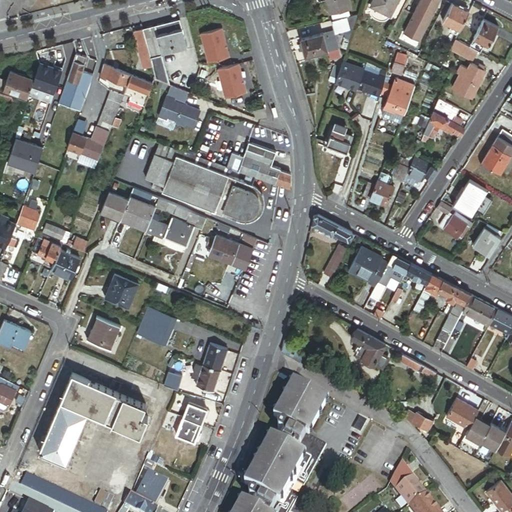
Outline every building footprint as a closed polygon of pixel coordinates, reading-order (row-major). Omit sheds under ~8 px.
[(328,0),(331,13),(346,10),(352,8),(349,0),(328,0)] [(374,0),(395,10),(399,0),(374,0)] [(422,0),(419,6),(433,14),(440,0),(422,0)] [(467,18),(470,13),(452,4),(443,21),(452,26),(450,31),(458,35),(467,18)] [(419,40),(433,14),(419,6),(405,33),(419,40)] [(346,10),(331,13),(333,21),(347,18),(348,17),(346,10)] [(483,20),(470,13),(467,18),(474,22),(470,29),(477,32),(483,20)] [(355,26),(359,15),(348,17),(347,18),(348,19),(333,23),(335,31),(335,34),(355,29),(355,26)] [(483,20),(477,32),(474,38),(475,39),(486,44),(490,46),(499,28),(483,20)] [(143,31),(151,59),(162,56),(186,50),(178,22),(143,31)] [(222,30),(202,35),(209,63),(230,58),(222,30)] [(143,31),(134,33),(143,69),(153,67),(151,59),(143,31)] [(335,31),(324,34),(328,51),(339,48),(335,34),(335,31)] [(302,39),(307,57),(328,51),(324,34),(302,39)] [(471,47),(456,39),(451,49),(473,61),(478,51),(471,47)] [(475,39),(474,41),(484,47),(486,44),(475,39)] [(474,41),(471,47),(478,51),(481,53),(484,47),(474,41)] [(328,51),(330,60),(341,57),(339,48),(328,51)] [(430,52),(423,49),(419,57),(418,58),(424,61),(425,61),(433,65),(436,60),(428,56),(430,52)] [(400,54),(396,62),(406,66),(409,58),(400,54)] [(79,57),(75,56),(67,81),(77,85),(86,60),(79,57)] [(162,56),(151,59),(153,67),(156,80),(170,85),(167,75),(162,56)] [(396,62),(392,71),(402,75),(406,66),(396,62)] [(365,69),(344,63),(337,84),(349,87),(349,89),(359,91),(359,89),(365,71),(365,69)] [(483,70),(479,67),(471,63),(468,68),(465,75),(460,73),(460,74),(452,87),(472,98),(486,71),(483,70)] [(240,64),(219,70),(227,98),(247,93),(240,64)] [(465,75),(468,68),(460,64),(457,72),(460,74),(460,73),(465,75)] [(128,86),(132,75),(105,65),(100,77),(107,79),(107,78),(128,86)] [(54,94),(61,73),(37,66),(32,81),(30,87),(54,94)] [(386,78),(365,71),(359,89),(369,92),(369,93),(380,96),(386,78)] [(80,111),(93,76),(82,72),(77,85),(67,81),(59,104),(80,111)] [(30,87),(32,81),(7,73),(5,82),(0,80),(0,119),(8,122),(9,119),(16,97),(25,100),(30,87)] [(153,84),(132,75),(128,86),(124,94),(131,97),(130,101),(145,107),(150,95),(150,94),(153,84)] [(183,75),(167,75),(170,85),(178,89),(183,75)] [(192,94),(197,81),(183,75),(178,89),(189,93),(192,94)] [(405,113),(415,86),(396,78),(384,109),(395,113),(396,110),(405,113)] [(159,114),(167,117),(176,120),(175,122),(185,126),(186,124),(194,127),(200,111),(184,104),(189,93),(178,89),(170,85),(159,114)] [(80,153),(98,160),(124,96),(110,91),(91,139),(86,137),(80,153)] [(9,119),(18,122),(25,100),(16,97),(9,119)] [(449,117),(448,118),(453,121),(455,117),(450,114),(451,112),(441,106),(439,111),(449,117)] [(120,109),(113,126),(119,128),(126,111),(120,109)] [(267,117),(265,110),(255,112),(257,119),(267,117)] [(460,135),(465,128),(460,125),(463,120),(455,116),(455,117),(453,121),(448,118),(435,110),(431,119),(439,124),(444,126),(443,127),(450,131),(451,130),(460,135)] [(431,119),(423,137),(425,137),(426,136),(428,136),(433,124),(437,127),(439,124),(431,119)] [(333,129),(327,144),(336,147),(335,150),(347,154),(353,136),(333,129)] [(511,134),(503,129),(498,136),(511,145),(511,134)] [(511,153),(511,145),(498,136),(481,164),(482,168),(488,171),(492,170),(493,168),(501,172),(511,153)] [(37,170),(44,149),(13,139),(6,160),(16,164),(16,166),(26,169),(27,167),(37,170)] [(417,139),(411,152),(416,154),(421,141),(417,139)] [(291,184),(291,176),(280,171),(280,170),(271,167),(276,154),(249,143),(244,157),(238,173),(245,175),(251,178),(276,187),(276,185),(291,190),(291,184)] [(205,161),(175,150),(172,157),(178,160),(180,155),(231,175),(233,171),(225,168),(215,164),(205,161)] [(208,153),(205,161),(215,164),(218,157),(208,153)] [(231,153),(225,168),(233,171),(238,173),(244,157),(231,153)] [(231,175),(180,155),(178,160),(172,157),(161,185),(167,187),(165,192),(239,221),(243,221),(245,221),(251,219),(255,216),(256,215),(258,212),(261,208),(262,204),(262,199),(262,197),(260,192),(259,191),(257,188),(254,185),(249,182),(243,180),(231,175)] [(426,175),(431,179),(437,170),(434,168),(425,162),(417,157),(413,163),(420,168),(427,172),(426,175)] [(394,178),(403,183),(410,168),(408,167),(410,161),(403,158),(394,178)] [(418,171),(420,168),(413,163),(409,172),(423,180),(426,175),(418,171)] [(382,172),(379,179),(389,183),(391,177),(390,174),(382,172)] [(338,178),(331,192),(338,195),(345,182),(338,178)] [(389,183),(379,179),(376,186),(371,199),(387,205),(395,185),(389,183)] [(471,215),(487,189),(470,179),(454,206),(471,215)] [(368,183),(363,196),(371,199),(376,186),(368,183)] [(133,188),(129,199),(121,218),(147,229),(156,206),(144,201),(147,194),(133,188)] [(129,199),(109,191),(101,210),(121,218),(129,199)] [(164,236),(177,206),(159,199),(156,206),(147,229),(156,233),(164,236)] [(25,206),(19,224),(23,225),(21,231),(28,233),(30,228),(35,230),(41,212),(35,210),(37,203),(32,201),(30,208),(25,206)] [(437,208),(446,213),(447,214),(449,212),(451,208),(442,201),(437,208)] [(202,229),(206,218),(177,206),(164,236),(184,244),(187,245),(194,226),(202,229)] [(0,234),(9,214),(0,210),(0,234)] [(453,214),(444,228),(457,237),(458,236),(461,238),(469,226),(466,224),(468,220),(455,211),(453,214)] [(447,214),(446,213),(439,225),(444,228),(453,214),(449,212),(447,214)] [(334,234),(349,241),(353,233),(319,215),(314,215),(312,226),(333,238),(334,234)] [(69,233),(46,224),(43,231),(62,239),(61,243),(64,244),(69,233)] [(488,224),(485,228),(496,235),(499,230),(488,224)] [(485,228),(474,245),(490,255),(501,238),(496,235),(485,228)] [(153,240),(161,243),(164,236),(156,233),(153,240)] [(252,251),(216,235),(208,254),(245,270),(252,251)] [(357,235),(354,240),(360,243),(363,238),(357,235)] [(184,244),(164,236),(161,243),(181,251),(184,244)] [(59,249),(61,245),(49,240),(47,246),(43,244),(41,243),(37,253),(54,261),(59,249)] [(337,246),(323,274),(330,278),(344,249),(337,246)] [(361,274),(360,277),(369,281),(368,283),(375,286),(386,262),(380,258),(381,256),(359,246),(349,268),(361,274)] [(54,261),(51,270),(71,278),(79,258),(59,249),(54,261)] [(393,253),(388,263),(406,272),(411,262),(393,253)] [(432,273),(411,262),(406,272),(427,283),(432,273)] [(8,267),(0,263),(0,278),(3,279),(8,267)] [(390,276),(401,282),(406,272),(388,263),(378,282),(385,286),(390,276)] [(347,271),(360,277),(361,274),(349,268),(347,271)] [(444,279),(432,273),(427,283),(425,287),(432,290),(438,294),(440,290),(438,289),(444,279)] [(138,284),(115,274),(105,298),(128,307),(138,284)] [(456,286),(444,279),(438,289),(440,290),(449,295),(452,297),(454,293),(452,292),(456,286)] [(385,286),(378,282),(371,296),(378,299),(385,286)] [(156,283),(154,289),(168,295),(170,289),(156,283)] [(391,301),(395,303),(402,289),(400,288),(401,286),(399,285),(391,301)] [(472,294),(456,286),(452,292),(454,293),(452,297),(466,304),(472,294)] [(425,287),(413,309),(420,313),(432,290),(425,287)] [(498,308),(472,294),(466,304),(466,306),(492,320),(498,308)] [(466,304),(452,297),(449,295),(447,299),(457,304),(455,308),(462,312),(466,306),(466,304)] [(466,306),(462,312),(489,326),(490,322),(492,320),(466,306)] [(435,343),(443,348),(462,312),(455,308),(454,307),(435,343)] [(152,308),(140,336),(167,348),(179,320),(152,308)] [(511,326),(511,315),(498,308),(492,320),(490,322),(507,331),(509,332),(511,326)] [(97,315),(92,329),(95,330),(100,316),(97,315)] [(95,330),(92,329),(87,339),(110,348),(120,324),(100,316),(95,330)] [(30,331),(3,319),(0,326),(0,340),(10,345),(11,342),(23,347),(30,331)] [(386,345),(357,328),(351,338),(361,344),(360,347),(358,345),(355,350),(357,351),(356,354),(363,358),(362,359),(374,366),(375,364),(382,368),(388,357),(381,353),(386,345)] [(205,365),(222,371),(229,350),(212,344),(210,349),(206,360),(205,365)] [(303,354),(283,344),(281,350),(300,360),(303,354)] [(206,360),(210,349),(204,347),(200,358),(206,360)] [(417,370),(421,364),(403,354),(400,361),(417,370)] [(471,357),(466,366),(472,369),(477,361),(471,357)] [(197,363),(192,376),(200,378),(205,365),(197,363)] [(425,366),(421,364),(417,370),(422,373),(423,371),(425,366)] [(215,392),(222,371),(205,365),(200,378),(197,386),(215,392)] [(484,365),(480,372),(485,374),(489,368),(484,365)] [(434,377),(437,372),(425,366),(423,371),(434,377)] [(182,376),(169,372),(165,386),(178,390),(182,376)] [(46,437),(43,444),(39,452),(67,463),(88,413),(140,436),(148,417),(142,414),(146,404),(73,373),(46,437)] [(21,388),(0,377),(0,408),(3,410),(6,409),(8,405),(16,390),(19,392),(21,388)] [(253,482),(250,489),(256,492),(255,493),(253,493),(251,493),(250,495),(249,496),(250,498),(251,500),(257,503),(254,507),(243,501),(236,511),(291,511),(298,499),(294,496),(292,492),(294,488),(297,484),(304,487),(321,457),(327,446),(309,437),(328,402),(294,383),(274,419),(284,424),(284,425),(282,425),(280,425),(279,426),(278,427),(278,430),(278,431),(279,432),(284,435),(280,444),(271,439),(252,475),(256,477),(253,482)] [(446,416),(469,428),(475,416),(479,410),(457,397),(446,416)] [(191,403),(185,417),(203,425),(206,418),(209,419),(212,413),(209,411),(209,410),(191,403)] [(428,431),(434,421),(424,416),(425,414),(418,410),(418,412),(416,411),(415,414),(411,422),(420,427),(421,428),(428,431)] [(411,422),(415,414),(411,411),(406,420),(411,422)] [(481,440),(490,424),(475,416),(469,428),(466,434),(480,442),(481,440)] [(203,425),(185,417),(177,435),(196,443),(197,440),(200,441),(203,434),(200,433),(203,425)] [(506,431),(501,440),(511,446),(511,423),(511,422),(506,431)] [(490,424),(481,440),(496,449),(501,440),(506,431),(491,423),(490,424)] [(511,452),(511,446),(501,440),(496,449),(510,457),(511,452)] [(391,483),(396,490),(413,477),(402,462),(391,483)] [(150,474),(137,499),(154,508),(168,483),(150,474)] [(246,487),(250,489),(253,482),(256,477),(252,475),(249,480),(246,487)] [(410,507),(427,494),(413,477),(396,490),(410,507)] [(487,492),(501,511),(502,511),(507,509),(511,504),(511,495),(501,481),(487,492)] [(154,508),(158,509),(170,485),(168,483),(154,508)] [(101,493),(96,505),(110,511),(115,499),(101,493)] [(412,511),(437,511),(439,511),(427,494),(410,507),(409,507),(412,511)] [(107,511),(73,496),(67,508),(73,511),(107,511)] [(137,499),(133,497),(121,511),(130,511),(133,509),(138,511),(160,511),(161,511),(158,509),(154,508),(137,499)] [(47,511),(29,503),(25,511),(14,511),(13,511),(47,511)]
